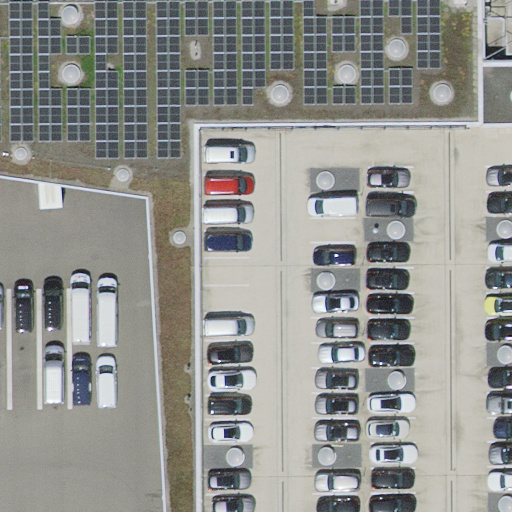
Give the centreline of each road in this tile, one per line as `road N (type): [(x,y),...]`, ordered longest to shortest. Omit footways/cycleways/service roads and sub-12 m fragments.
road 1 (unknown): [(280,511),(275,184),(290,163),(448,153)]
road 2 (unknown): [(0,206),(84,213),(119,239),(134,291),(141,476)]
road 3 (unknown): [(461,511),(448,153)]
road 4 (unknown): [(0,478),(141,476)]
